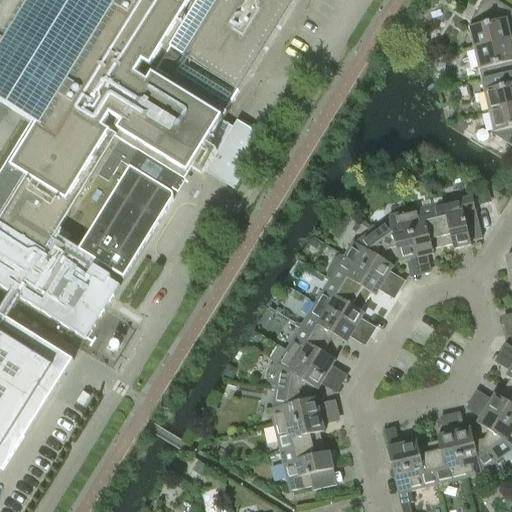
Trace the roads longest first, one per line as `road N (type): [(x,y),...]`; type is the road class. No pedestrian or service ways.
road 1 (residential): [(358,419),(430,405),(454,392),(484,343),(472,286)]
road 2 (residential): [(472,286),(417,300),(360,391),(358,419)]
